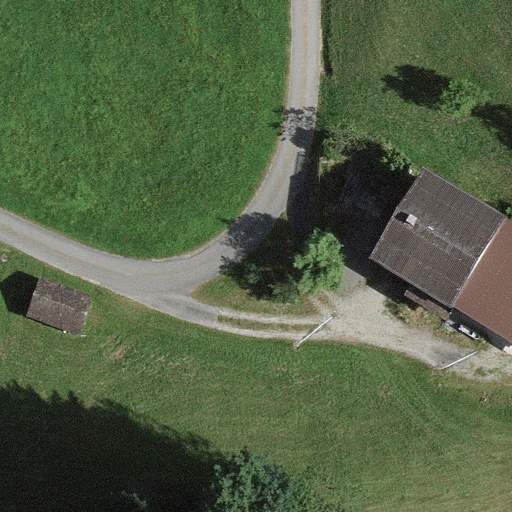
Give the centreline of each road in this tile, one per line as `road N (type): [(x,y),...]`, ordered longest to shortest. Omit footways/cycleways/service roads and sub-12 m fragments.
road 1 (track): [(305,0),(304,104),(286,176),(256,225),(222,257),(183,273),(140,277),(0,224)]
road 2 (track): [(140,277),(179,305),(222,319),(397,335),(462,359)]
